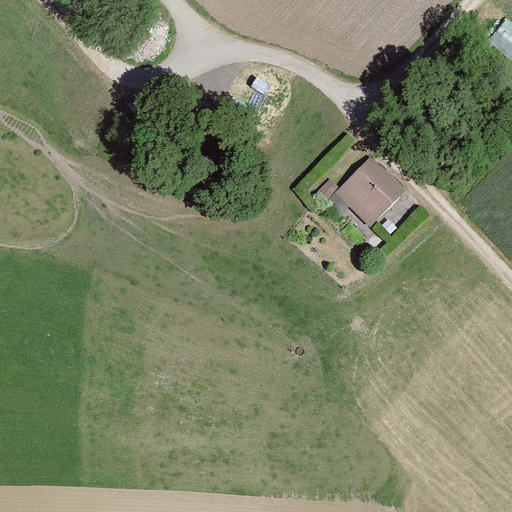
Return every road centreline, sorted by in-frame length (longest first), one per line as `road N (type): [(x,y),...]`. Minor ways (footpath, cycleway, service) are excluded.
road 1 (track): [(477,0),(447,34),(356,101),(301,53),(191,14),(122,55),(66,0)]
road 2 (track): [(356,101),(511,274)]
